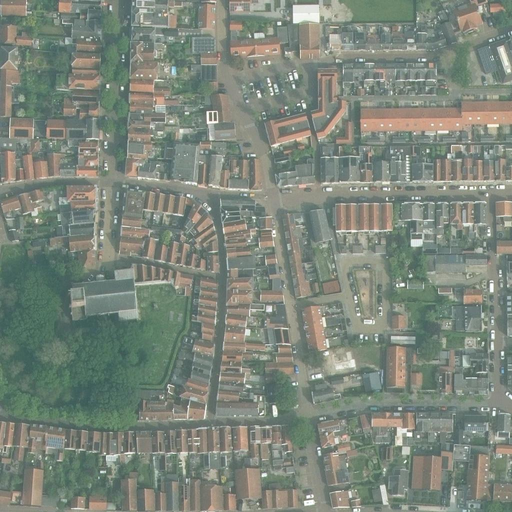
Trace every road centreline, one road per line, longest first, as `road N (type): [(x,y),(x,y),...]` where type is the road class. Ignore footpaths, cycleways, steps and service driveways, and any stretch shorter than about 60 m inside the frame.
road 1 (residential): [(211,424),(223,279),(212,196)]
road 2 (residential): [(308,418),(273,200)]
road 3 (residential): [(273,200),(491,193)]
road 4 (residential): [(496,404),(491,193)]
road 5 (residential): [(2,417),(104,427),(211,424)]
road 6 (residential): [(308,64),(440,56),(511,33)]
road 7 (residential): [(308,418),(395,403),(496,404)]
road 8 (residential): [(111,185),(116,0)]
